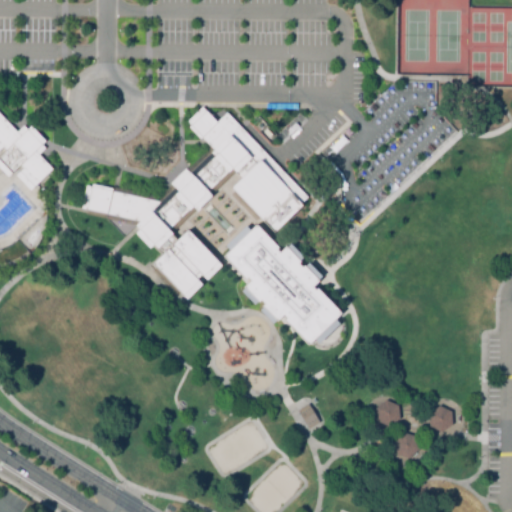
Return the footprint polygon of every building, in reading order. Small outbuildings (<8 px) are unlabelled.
[(84,185),(79,208),(137,220),(132,225),(136,229),(132,232),(147,248),(151,244),(160,254),(150,263),(184,299),(219,266),(185,230),(175,239),(166,229),(190,206),(195,210),(210,196),(205,191),(230,168),(239,177),(229,188),(272,232),(307,198),(225,112),(215,122),(200,107),(185,121),(189,125),(187,127),(198,139),(199,137),(215,153),(191,177),(183,169),(168,183),(176,191),(164,202),(84,185)] [(0,116),(15,131),(21,125),(25,129),(28,126),(42,140),(39,144),(43,148),(37,154),(52,168),(29,191),(13,175),(20,168),(18,165),(6,177),(0,171),(0,153),(3,150),(0,147),(0,116)] [(221,256),(244,279),(245,277),(249,280),(242,286),(257,301),(259,300),(262,304),(260,305),(275,320),(281,315),(284,318),(283,319),(306,344),(340,313),(315,288),(313,290),(310,287),(317,280),(302,265),(300,267),(297,264),(299,262),(284,246),(278,252),(275,249),(277,248),(254,225),(221,256)] [(385,401),(374,408),(375,422),(387,427),(398,420),(397,406),(385,401)] [(297,411),(308,429),(318,422),(308,405),(297,411)] [(438,406),(428,413),(428,427),(440,432),(451,425),(450,411),(438,406)] [(402,433),(393,442),(396,455),(408,458),(418,449),(415,436),(402,433)]
